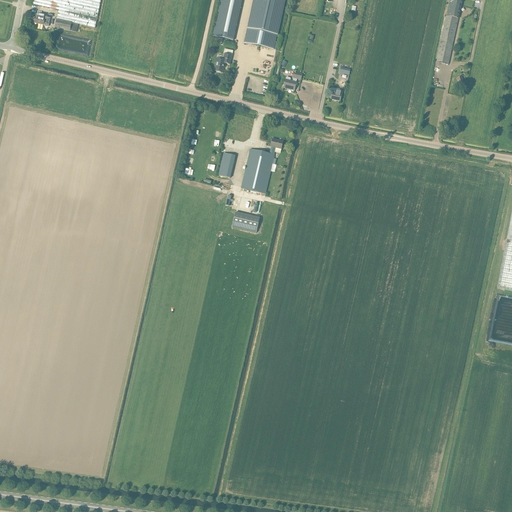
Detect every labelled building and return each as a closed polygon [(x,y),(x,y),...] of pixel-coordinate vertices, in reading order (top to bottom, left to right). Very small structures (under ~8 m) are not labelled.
[(33,0),(32,5),(59,10),(55,28),(70,31),(77,32),(78,24),(95,28),(101,0),(33,0)] [(220,0),(219,7),(213,37),(233,41),(241,0),(220,0)] [(276,50),(277,46),(277,43),(275,43),(284,1),(281,0),(253,0),(244,44),(276,50)] [(436,62),(443,63),(448,64),(462,0),(452,0),(451,4),(449,3),(436,62)] [(35,17),(34,23),(38,24),(41,25),(41,24),(44,25),(43,25),(44,25),(45,27),(47,27),(49,27),(50,18),(45,17),(46,16),(36,14),(36,17),(35,17)] [(223,60),(216,59),(215,63),(216,63),(214,71),(223,73),(225,63),(230,65),(232,56),(225,54),(223,60)] [(285,80),(285,83),(283,88),(284,88),(284,87),(289,89),(289,90),(294,91),(296,83),(297,79),(301,80),(302,75),(294,73),(293,78),(292,82),(290,81),(291,79),(290,79),(287,78),(286,78),(286,80),(285,80)] [(456,79),(459,88),(465,86),(462,77),(456,79)] [(332,93),(332,95),(330,99),(331,100),(331,99),(336,100),(336,101),(340,102),(342,92),(339,92),(338,94),(336,93),(337,89),(332,88),(330,93),(332,93)] [(230,115),(225,145),(234,146),(235,140),(244,141),(245,134),(252,135),(253,128),(247,127),(249,118),(230,115)] [(0,143),(0,436),(102,460),(170,161),(5,123),(0,143)] [(250,149),(249,154),(241,189),(265,195),(274,155),(273,155),(275,148),(281,150),(283,142),(273,139),(271,147),(270,154),(250,149)] [(224,154),(223,158),(219,176),(230,179),(235,156),(224,154)] [(511,211),(497,288),(511,291),(511,211)] [(235,213),(232,228),(256,233),(260,219),(235,213)]
